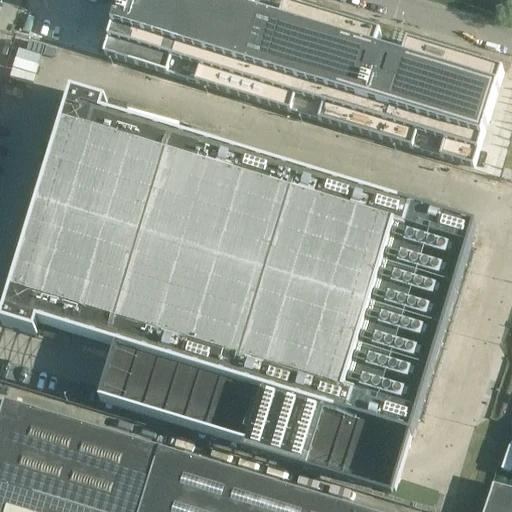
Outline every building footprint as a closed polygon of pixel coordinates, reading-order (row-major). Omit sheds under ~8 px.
[(45,0),(34,38),(497,179),(511,128),(511,79),(430,55),(426,70),(399,62),(404,47),(309,18),(304,33),(278,25),(282,10),(250,0),(45,0)] [(15,65),(31,69),(35,52),(19,48),(15,65)] [(396,497),(414,439),(478,231),(105,117),(109,105),(74,95),(2,327),(37,338),(41,326),(68,335),(120,351),(103,406),(396,497)] [(0,485),(87,511),(140,511),(159,450),(5,403),(0,419),(0,485)] [(360,511),(159,450),(140,511),(360,511)] [(0,511),(87,511),(0,485),(0,511)] [(511,511),(511,491),(494,487),(485,511),(511,511)]
